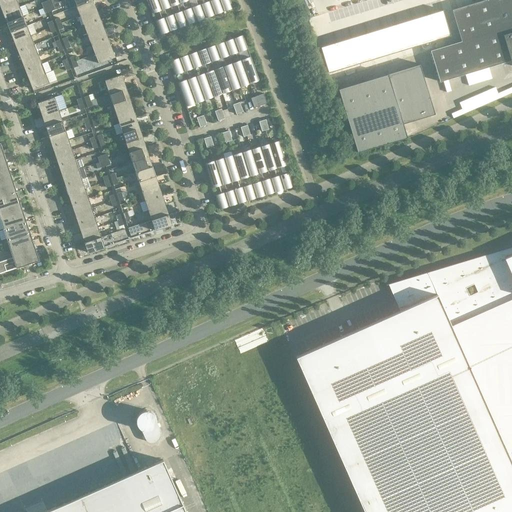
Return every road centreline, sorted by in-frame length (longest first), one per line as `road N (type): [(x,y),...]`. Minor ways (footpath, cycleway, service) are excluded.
road 1 (unclassified): [(0,421),(511,201)]
road 2 (residential): [(201,221),(124,0)]
road 3 (residential): [(65,274),(0,82)]
road 4 (unknown): [(511,72),(443,98),(419,54),(343,76)]
road 5 (residential): [(201,221),(193,235),(65,274)]
